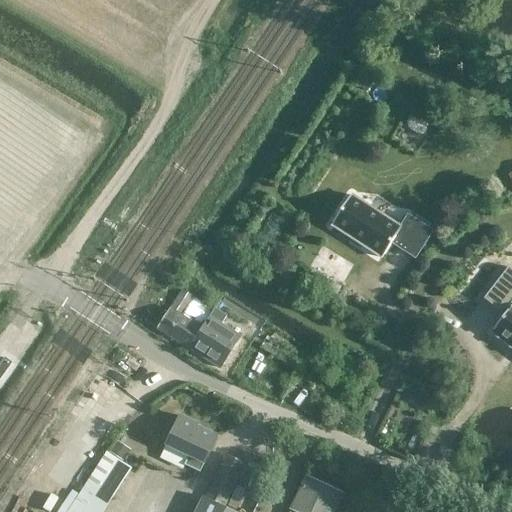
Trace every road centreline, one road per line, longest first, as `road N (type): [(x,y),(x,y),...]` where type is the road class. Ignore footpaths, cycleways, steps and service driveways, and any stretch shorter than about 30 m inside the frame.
road 1 (unclassified): [(489,511),(187,371),(47,284),(6,276)]
road 2 (track): [(211,0),(146,140),(47,284)]
